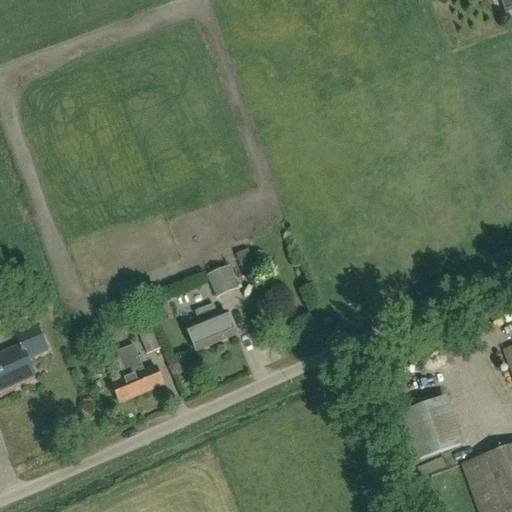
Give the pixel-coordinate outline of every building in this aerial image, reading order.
[(511,0),(499,0),(505,14),(511,11),(511,0)] [(216,298),(237,289),(228,267),(207,276),(216,298)] [(195,351),(235,335),(226,312),(217,316),(212,304),(194,312),(199,323),(186,328),(195,351)] [(15,335),(20,347),(0,355),(0,386),(14,380),(15,383),(34,375),(27,359),(47,350),(37,326),(15,335)] [(146,354),(158,349),(151,331),(139,335),(146,354)] [(511,381),(511,345),(500,349),(511,381)] [(118,402),(162,384),(155,367),(143,372),(133,346),(117,353),(127,379),(112,385),(118,402)] [(412,463),(460,446),(443,398),(395,415),(412,463)] [(459,481),(466,479),(477,511),(511,511),(511,448),(461,467),(462,468),(455,470),(459,481)]
